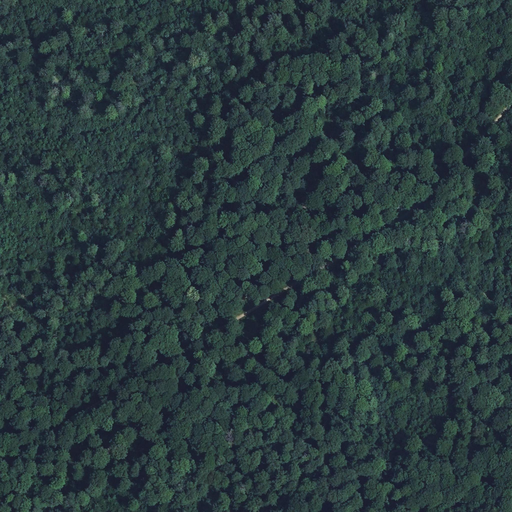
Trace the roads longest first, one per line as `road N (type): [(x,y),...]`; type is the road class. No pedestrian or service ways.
road 1 (track): [(0,466),(363,244),(418,199)]
road 2 (track): [(418,199),(511,101)]
